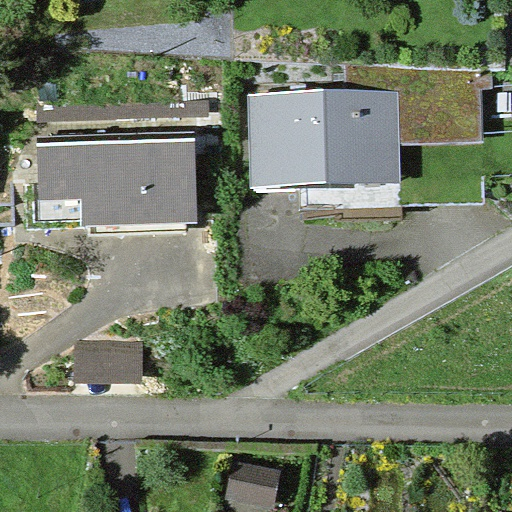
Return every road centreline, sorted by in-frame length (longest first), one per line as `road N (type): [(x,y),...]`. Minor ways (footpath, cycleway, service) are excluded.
road 1 (residential): [(223,418),(478,278),(511,245)]
road 2 (residential): [(223,418),(511,423)]
road 3 (residential): [(0,412),(223,418)]
